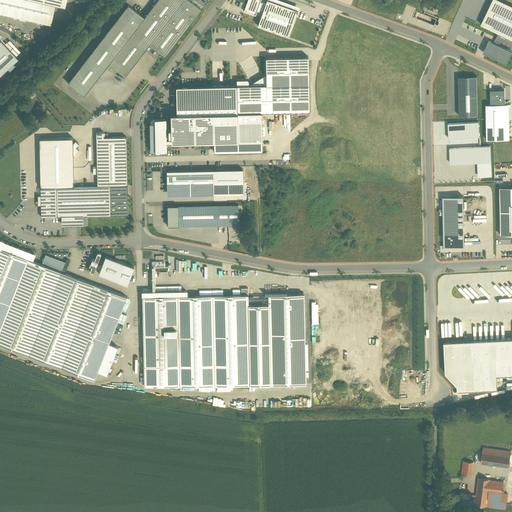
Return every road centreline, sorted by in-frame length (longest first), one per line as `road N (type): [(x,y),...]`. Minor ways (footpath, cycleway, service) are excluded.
road 1 (residential): [(431,267),(284,268),(138,241)]
road 2 (residential): [(138,241),(138,111),(221,0)]
road 3 (residential): [(431,267),(426,86),(441,45)]
road 4 (residential): [(0,218),(41,243),(138,241)]
road 5 (track): [(0,91),(96,0)]
road 6 (residential): [(318,0),(441,45)]
road 7 (residential): [(433,397),(431,267)]
